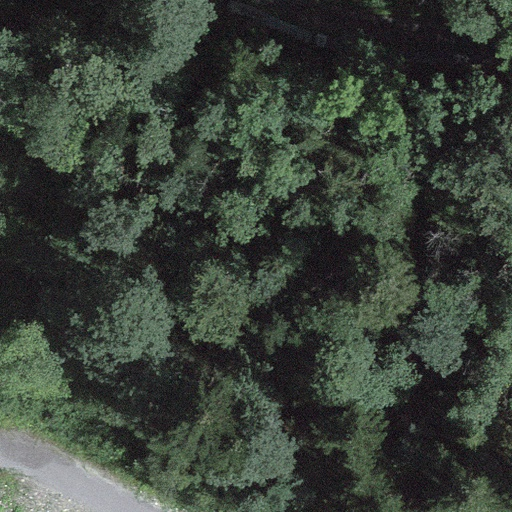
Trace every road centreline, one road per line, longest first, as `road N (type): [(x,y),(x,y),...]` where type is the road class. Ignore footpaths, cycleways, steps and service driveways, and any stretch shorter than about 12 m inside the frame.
road 1 (track): [(511,26),(426,34),(357,27),(279,0)]
road 2 (track): [(0,444),(132,511)]
